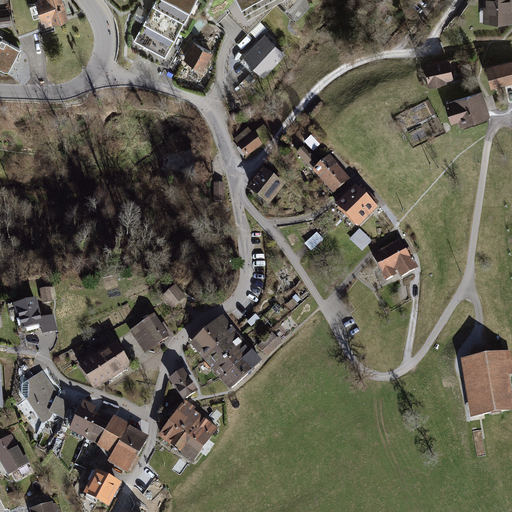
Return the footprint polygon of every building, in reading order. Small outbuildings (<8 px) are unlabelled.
[(62,0),(37,0),(35,1),(42,22),(44,21),(45,26),(68,19),(62,0)] [(198,0),(156,0),(134,41),(166,58),(198,0)] [(279,0),(235,0),(245,18),(279,0)] [(475,0),(471,0),(461,17),(469,22),(481,3),(475,0)] [(511,0),(483,0),(483,23),(511,23),(511,0)] [(9,9),(0,10),(0,27),(11,26),(9,9)] [(385,14),(381,21),(387,23),(390,16),(385,14)] [(201,16),(191,31),(197,35),(208,21),(201,16)] [(286,53),(265,33),(238,60),(252,74),(255,71),(258,75),(261,72),(264,75),(286,53)] [(19,51),(0,40),(0,69),(7,73),(19,51)] [(194,41),(185,58),(203,68),(213,51),(194,41)] [(511,60),(485,67),(490,89),(511,83),(511,60)] [(448,61),(423,67),(428,88),(447,84),(446,82),(453,80),(448,61)] [(254,74),(250,79),(254,84),(259,79),(254,74)] [(482,92),(444,104),(451,125),(458,122),(460,127),(491,117),(482,92)] [(239,146),(238,147),(246,157),(273,136),(264,126),(253,135),(239,146)] [(234,141),(239,146),(253,135),(249,129),(234,141)] [(320,146),(311,137),(304,143),(314,153),(320,146)] [(337,166),(331,158),(323,166),(311,153),(310,154),(304,148),(296,155),(321,181),(337,166)] [(334,196),(351,181),(337,166),(321,181),(334,196)] [(263,170),(247,193),(269,209),(285,186),(263,170)] [(224,183),(213,183),(213,201),(224,201),(224,183)] [(368,200),(356,187),(336,208),(348,221),(368,200)] [(348,221),(359,231),(379,210),(368,200),(348,221)] [(372,242),(360,230),(350,240),(362,252),(372,242)] [(317,232),(305,244),(311,251),(323,239),(317,232)] [(417,268),(400,238),(372,254),(382,273),(381,274),(385,281),(397,275),(394,271),(397,269),(401,277),(417,268)] [(176,284),(162,296),(172,308),(186,296),(176,284)] [(54,286),(42,289),(45,302),(57,300),(54,286)] [(36,299),(13,304),(15,314),(19,314),(22,328),(41,323),(44,333),(57,329),(54,316),(41,319),(36,299)] [(294,299),(287,305),(291,311),(299,304),(294,299)] [(154,314),(130,331),(146,354),(170,336),(154,314)] [(256,314),(247,322),(252,327),(260,319),(256,314)] [(190,343),(198,351),(230,323),(223,315),(207,329),(204,324),(188,337),(192,341),(190,343)] [(198,351),(204,359),(237,331),(230,323),(198,351)] [(245,341),(237,331),(204,359),(213,369),(245,341)] [(258,346),(267,356),(282,342),(272,332),(258,346)] [(245,341),(213,369),(220,377),(253,349),(245,341)] [(116,342),(99,353),(115,377),(132,366),(116,342)] [(263,360),(253,349),(220,377),(230,389),(263,360)] [(511,356),(511,351),(461,359),(471,417),(511,409),(511,395),(509,375),(511,374),(511,356)] [(99,353),(79,365),(95,390),(115,377),(99,353)] [(183,369),(170,378),(184,400),(198,391),(183,369)] [(57,394),(42,371),(22,384),(22,394),(43,424),(51,419),(53,414),(65,419),(72,404),(56,396),(57,394)] [(84,400),(68,431),(85,439),(96,417),(92,415),(96,406),(84,400)] [(193,412),(182,404),(159,437),(170,444),(193,412)] [(204,420),(193,412),(170,444),(181,452),(204,420)] [(98,414),(96,417),(85,439),(98,446),(111,421),(98,414)] [(113,417),(111,421),(98,446),(112,453),(107,462),(128,474),(138,456),(118,445),(129,426),(113,417)] [(204,420),(181,452),(180,454),(193,464),(218,429),(204,420)] [(149,437),(129,426),(118,445),(138,456),(149,437)] [(11,435),(0,441),(0,460),(8,475),(30,463),(26,456),(23,457),(11,435)] [(96,470),(84,493),(109,507),(122,483),(96,470)] [(53,502),(29,510),(29,511),(60,511),(58,503),(54,504),(53,502)]
